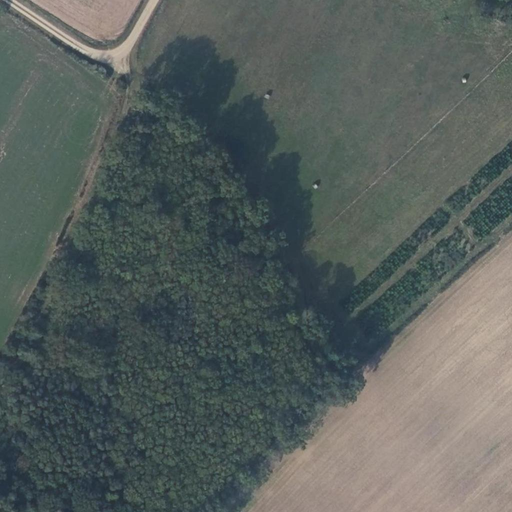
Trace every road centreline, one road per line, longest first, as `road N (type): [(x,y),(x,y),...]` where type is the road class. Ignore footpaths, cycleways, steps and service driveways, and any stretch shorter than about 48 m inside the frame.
road 1 (track): [(25,303),(95,169),(121,96),(116,61)]
road 2 (track): [(153,0),(116,61),(90,54),(8,0)]
